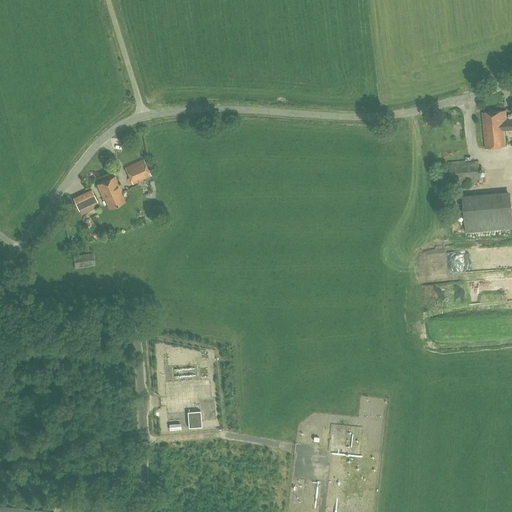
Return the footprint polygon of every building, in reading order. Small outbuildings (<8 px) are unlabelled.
[(482,112),(485,148),(506,146),(505,130),(511,129),(511,119),(507,120),(506,110),(482,112)] [(125,168),(133,185),(151,176),(144,159),(125,168)] [(451,183),(480,179),(478,162),(463,163),(463,161),(443,163),(444,171),(449,170),(451,183)] [(106,197),(110,207),(124,201),(119,191),(121,190),(115,177),(97,185),(104,198),(106,197)] [(80,210),(82,214),(97,207),(95,204),(98,202),(92,189),(73,197),(79,211),(80,210)] [(463,196),(466,232),(511,228),(511,211),(510,191),(463,196)] [(74,256),(75,268),(95,265),(93,253),(74,256)] [(483,303),(483,305),(492,305),(492,285),(472,284),(471,297),(478,297),(478,303),(483,303)] [(202,373),(203,387),(214,387),(213,373),(202,373)] [(208,402),(204,402),(204,408),(215,407),(213,388),(207,388),(208,402)] [(188,412),(189,427),(202,426),(201,411),(188,412)] [(300,503),(316,503),(316,499),(320,499),(321,482),(300,482),(300,503)]
